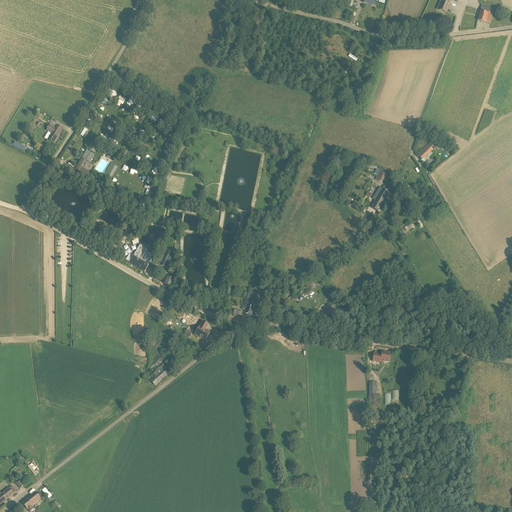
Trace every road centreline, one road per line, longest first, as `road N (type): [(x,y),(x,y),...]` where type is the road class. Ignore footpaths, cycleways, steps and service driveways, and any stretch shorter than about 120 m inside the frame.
road 1 (unclassified): [(246,321),(186,304),(31,209),(150,0)]
road 2 (unclassified): [(3,511),(246,321)]
road 3 (unclassified): [(511,30),(393,38),(241,0)]
road 4 (unclassified): [(246,321),(511,362)]
road 5 (track): [(370,223),(258,323)]
road 6 (track): [(453,35),(410,152)]
